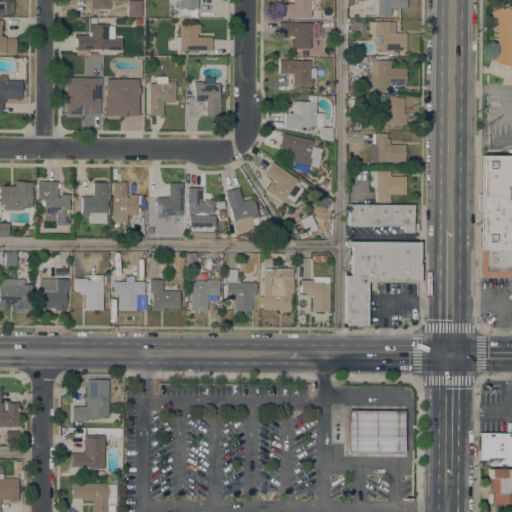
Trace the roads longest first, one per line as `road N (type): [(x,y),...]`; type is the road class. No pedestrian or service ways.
road 1 (residential): [(247,0),(238,145),(0,148)]
road 2 (secondary): [(288,354),(0,350)]
road 3 (primary): [(449,229),(450,0)]
road 4 (residential): [(40,511),(41,351)]
road 5 (secondary): [(447,355),(288,354)]
road 6 (residential): [(43,149),(44,0)]
road 7 (primary): [(447,355),(449,229)]
road 8 (primary): [(447,477),(447,355)]
